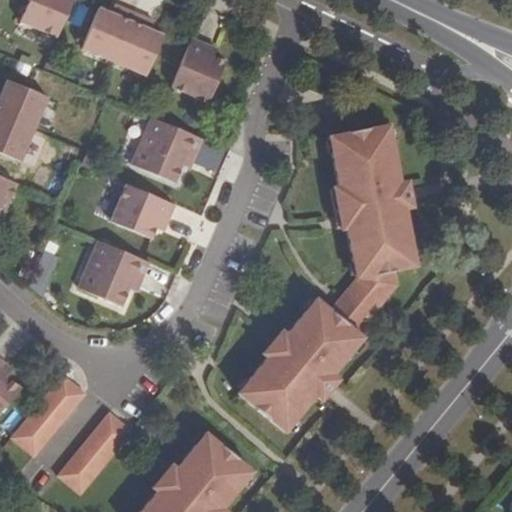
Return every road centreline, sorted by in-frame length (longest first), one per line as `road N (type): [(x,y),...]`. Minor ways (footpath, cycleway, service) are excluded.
road 1 (residential): [(0,295),(52,340),(99,358),(154,342),(188,317),(251,166),(256,118),(300,9)]
road 2 (residential): [(364,511),(506,338)]
road 3 (residential): [(300,9),(437,76),(489,72)]
road 4 (residential): [(383,0),(489,72)]
